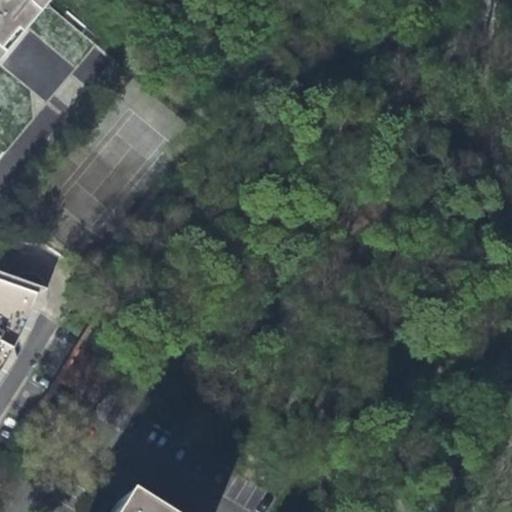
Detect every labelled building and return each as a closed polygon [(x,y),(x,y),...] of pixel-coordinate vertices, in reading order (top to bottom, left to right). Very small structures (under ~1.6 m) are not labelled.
[(44,2),(41,0),(0,0),(0,62),(6,55),(0,50),(23,22),(25,24),(44,2)] [(0,285),(0,373),(3,370),(12,352),(19,340),(26,325),(36,299),(0,285)] [(105,311),(99,320),(105,325),(111,315),(105,311)] [(83,344),(81,348),(95,358),(98,353),(83,344)] [(128,511),(116,503),(110,511),(128,511)]
